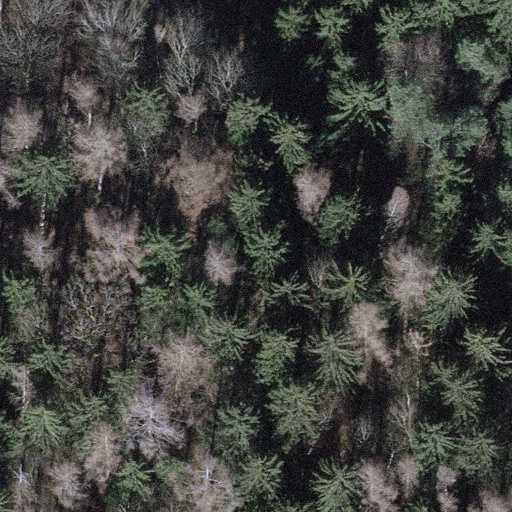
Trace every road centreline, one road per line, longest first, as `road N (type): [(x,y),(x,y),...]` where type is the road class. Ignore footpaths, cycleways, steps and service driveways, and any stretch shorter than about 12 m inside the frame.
road 1 (track): [(511,404),(313,219),(151,23),(143,0)]
road 2 (track): [(0,191),(151,23),(130,0)]
